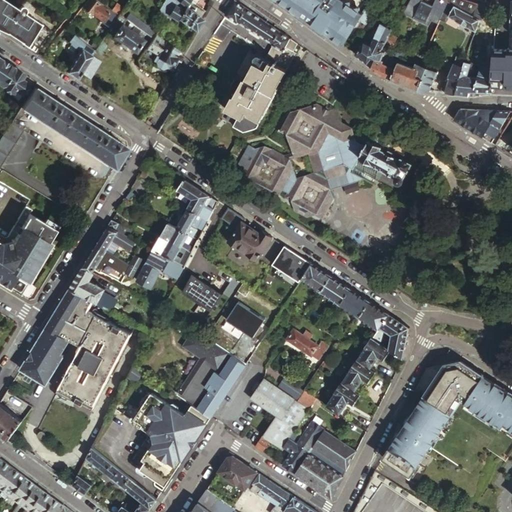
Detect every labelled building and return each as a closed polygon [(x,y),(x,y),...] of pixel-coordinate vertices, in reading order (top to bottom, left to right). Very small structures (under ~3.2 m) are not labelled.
[(38,53),(55,32),(25,12),(26,11),(26,10),(27,9),(27,8),(26,7),(26,6),(24,5),(23,5),(22,5),(21,5),(20,6),(19,8),(6,0),(0,0),(0,22),(6,26),(3,30),(38,53)] [(105,18),(113,24),(117,17),(110,11),(109,12),(92,0),(87,0),(82,6),(92,13),(103,21),(105,18)] [(196,30),(202,19),(185,7),(185,6),(179,2),(177,0),(163,0),(159,9),(160,12),(165,15),(168,14),(179,21),(180,19),(196,30)] [(297,43),(290,38),(235,0),(234,0),(212,35),(222,41),(229,29),(258,48),(267,54),(261,65),(253,61),(242,81),(234,95),(232,94),(224,108),(237,115),(232,125),(242,130),(243,130),(256,126),(259,120),(267,124),(293,77),(283,72),(286,67),(285,67),(293,51),(292,50),(297,43)] [(279,0),(342,44),(349,35),(359,20),(363,13),(359,10),(359,6),(354,7),(351,4),(350,0),(349,0),(346,0),(345,0),(279,0)] [(363,13),(359,20),(366,24),(379,6),(371,0),(363,13)] [(440,17),(447,1),(444,0),(408,0),(403,12),(428,24),(430,19),(438,22),(440,17)] [(444,0),(447,1),(478,17),(480,15),(484,7),(472,0),(444,0)] [(472,0),(484,7),(480,15),(489,19),(498,0),(472,0)] [(445,20),(448,15),(475,30),(475,28),(478,17),(447,1),(440,17),(445,20)] [(113,10),(119,15),(123,9),(117,4),(113,10)] [(489,19),(480,15),(478,17),(475,28),(492,36),(492,21),(489,19)] [(148,36),(147,36),(125,20),(113,37),(136,53),(148,36)] [(365,41),(355,54),(367,62),(371,58),(378,62),(386,52),(383,51),(387,43),(394,30),(381,23),(371,45),(365,41)] [(399,32),(394,30),(387,43),(392,46),(399,32)] [(148,36),(152,40),(156,35),(151,31),(147,36),(148,36)] [(152,40),(146,49),(158,56),(158,57),(167,62),(168,61),(175,65),(181,54),(178,52),(156,34),(156,35),(152,40)] [(84,66),(95,49),(86,42),(82,48),(81,48),(65,71),(76,78),(84,66)] [(511,87),(511,47),(508,47),(508,49),(492,49),(492,66),(492,76),(493,86),(511,87)] [(254,60),(253,61),(261,65),(267,54),(258,48),(252,58),(254,60)] [(104,55),(95,49),(84,66),(92,71),(104,55)] [(388,49),(386,52),(389,53),(402,58),(404,53),(394,49),(392,50),(388,49)] [(456,63),(464,65),(465,60),(468,53),(460,50),(456,63)] [(389,53),(386,52),(378,62),(371,58),(367,62),(365,64),(383,76),(391,79),(396,65),(391,63),(385,60),(389,53)] [(402,58),(412,62),(413,57),(404,53),(402,58)] [(0,83),(3,86),(15,68),(0,57),(0,83)] [(172,71),(175,65),(168,61),(167,62),(158,57),(156,61),(157,65),(163,69),(167,68),(172,71)] [(425,67),(414,63),(413,67),(392,60),(391,63),(396,65),(391,79),(417,89),(425,67)] [(465,60),(464,65),(460,79),(455,94),(468,96),(470,92),(473,92),(477,78),(465,74),(469,61),(465,60)] [(460,79),(464,65),(456,63),(453,62),(448,76),(460,79)] [(417,89),(429,90),(438,68),(432,66),(431,69),(425,67),(417,89)] [(479,72),(477,78),(473,92),(494,92),(493,86),(492,76),(492,66),(487,66),(486,75),(479,72)] [(20,97),(25,101),(35,86),(22,78),(25,74),(15,68),(3,86),(13,92),(15,89),(22,93),(20,97)] [(445,75),(441,92),(455,94),(460,79),(448,76),(445,75)] [(234,95),(242,81),(235,77),(230,86),(229,89),(229,90),(230,92),(231,93),(232,94),(234,95)] [(21,107),(114,168),(128,147),(35,86),(25,101),(21,107)] [(18,99),(20,97),(22,93),(15,89),(13,92),(12,94),(18,99)] [(241,173),(248,177),(258,174),(269,180),(272,190),(279,194),(281,190),(287,193),(284,197),(291,201),(301,197),(313,204),(315,214),(322,218),(333,198),(330,189),(327,179),(346,174),(350,168),(353,170),(359,158),(362,159),(363,161),(367,164),(369,163),(371,164),(372,164),(373,166),(381,170),(383,170),(385,172),(393,177),(394,176),(395,177),(395,179),(395,181),(397,183),(398,183),(400,184),(402,183),(403,182),(404,180),(403,178),(407,172),(408,172),(412,163),(401,157),(400,159),(395,156),(395,155),(394,155),(393,154),(395,152),(389,149),(389,150),(370,140),(369,140),(368,141),(367,141),(365,146),(356,141),(352,127),(341,121),(337,108),(329,110),(317,103),(292,111),(282,131),(287,134),(293,152),(282,155),(265,145),(255,148),(249,145),(238,164),(244,167),(241,173)] [(469,128),(483,137),(497,110),(460,108),(454,119),(469,128)] [(485,138),(491,142),(510,110),(497,110),(483,137),(485,138)] [(0,139),(0,167),(24,131),(11,123),(0,139)] [(375,185),(383,170),(381,170),(373,166),(372,164),(371,164),(369,163),(367,164),(363,161),(362,159),(359,158),(353,170),(350,168),(346,174),(327,179),(330,189),(364,179),(375,185)] [(0,173),(0,179),(14,189),(19,181),(2,170),(0,173)] [(262,194),(272,190),(269,180),(258,174),(248,177),(251,187),(262,194)] [(136,178),(131,187),(141,193),(147,185),(136,178)] [(217,201),(183,179),(177,188),(190,197),(185,205),(185,206),(185,207),(186,207),(187,208),(186,209),(196,214),(202,218),(207,220),(211,212),(217,201)] [(305,217),(315,214),(313,204),(301,197),(291,201),(294,211),(305,217)] [(123,199),(119,207),(132,214),(136,207),(123,199)] [(227,208),(221,218),(229,224),(227,228),(234,233),(228,241),(256,260),(271,237),(262,231),(259,235),(241,223),(244,219),(227,208)] [(196,214),(186,209),(176,227),(188,234),(191,236),(197,240),(207,220),(202,218),(195,229),(189,226),(196,214)] [(56,230),(30,213),(14,238),(10,239),(11,241),(2,244),(0,243),(0,280),(9,286),(11,282),(25,279),(28,280),(51,244),(48,243),(56,230)] [(110,220),(107,226),(127,236),(130,231),(110,220)] [(180,247),(188,234),(176,227),(167,222),(160,236),(180,247)] [(107,226),(95,245),(105,250),(114,235),(124,241),(127,236),(107,226)] [(184,266),(191,253),(185,250),(180,247),(160,236),(152,249),(166,256),(180,263),(184,266)] [(191,253),(197,240),(191,236),(185,250),(191,253)] [(282,245),(271,237),(261,254),(271,261),(282,245)] [(95,245),(82,268),(91,272),(103,253),(105,250),(95,245)] [(310,263),(283,245),(272,262),(299,280),(310,263)] [(166,256),(152,249),(141,270),(148,274),(151,269),(158,272),(166,256)] [(136,269),(141,260),(133,255),(130,262),(133,264),(132,267),(136,269)] [(180,274),(184,266),(180,263),(176,272),(180,274)] [(300,279),(320,291),(330,276),(311,263),(300,279)] [(132,276),(135,272),(131,270),(132,267),(128,265),(124,272),(132,276)] [(82,268),(68,289),(95,303),(103,306),(107,299),(101,296),(104,290),(88,281),(92,273),(91,272),(82,268)] [(150,288),(158,272),(151,269),(148,274),(141,270),(135,281),(150,288)] [(223,290),(191,271),(180,289),(212,308),(223,290)] [(330,276),(320,291),(339,304),(349,288),(330,276)] [(11,282),(9,286),(20,293),(28,280),(25,279),(11,282)] [(369,301),(349,288),(339,304),(358,316),(369,301)] [(68,289),(31,349),(58,363),(62,356),(60,355),(69,340),(78,345),(76,349),(77,351),(68,368),(71,369),(104,386),(132,333),(91,311),(95,303),(68,289)] [(146,323),(155,305),(153,303),(133,293),(122,316),(144,326),(146,323)] [(157,297),(153,303),(155,305),(158,306),(163,308),(166,302),(157,297)] [(108,298),(107,299),(103,306),(111,310),(115,302),(108,298)] [(369,301),(358,316),(377,329),(388,314),(369,301)] [(148,324),(158,306),(155,305),(146,323),(148,324)] [(408,327),(388,314),(377,329),(374,334),(380,338),(384,332),(390,335),(408,327)] [(313,324),(304,318),(301,323),(310,329),(313,324)] [(402,358),(408,327),(390,335),(388,349),(390,350),(402,358)] [(302,335),(290,328),(283,338),(318,361),(324,351),(315,344),(308,340),(311,335),(305,331),(302,335)] [(193,329),(182,346),(200,358),(203,361),(190,380),(187,378),(176,394),(192,405),(210,417),(219,403),(218,402),(218,401),(218,400),(217,397),(217,396),(217,395),(217,394),(217,393),(217,391),(218,391),(218,390),(218,388),(219,387),(220,385),(221,384),(222,383),(223,382),(225,381),(226,380),(228,379),(229,379),(231,378),(233,378),(235,378),(245,364),(193,329)] [(374,334),(371,338),(377,342),(380,338),(374,334)] [(377,342),(371,338),(356,360),(369,369),(377,357),(383,360),(390,350),(388,349),(377,342)] [(318,340),(315,344),(324,351),(327,346),(318,340)] [(31,349),(29,353),(56,367),(57,365),(58,363),(31,349)] [(45,385),(56,367),(29,353),(19,369),(45,385)] [(187,378),(190,380),(203,361),(200,358),(187,378)] [(375,372),(369,369),(356,360),(341,383),(354,391),(362,379),(368,383),(375,373),(375,372)] [(452,363),(444,364),(424,396),(451,414),(461,399),(466,402),(465,403),(501,427),(503,424),(511,429),(511,395),(461,361),(452,363)] [(68,368),(66,372),(102,390),(104,386),(71,369),(68,368)] [(66,372),(57,390),(92,409),(102,390),(66,372)] [(218,402),(219,403),(227,391),(235,378),(233,378),(231,378),(229,379),(228,379),(226,380),(225,381),(223,382),(222,383),(221,384),(220,385),(219,387),(218,388),(218,390),(218,391),(217,391),(217,393),(217,394),(217,395),(217,396),(217,397),(218,400),(218,401),(218,402)] [(294,399),(263,378),(249,399),(274,416),(280,420),(294,399)] [(297,398),(300,393),(285,382),(281,388),(297,398)] [(354,391),(341,383),(325,406),(338,414),(339,414),(343,407),(347,401),(353,405),(359,395),(360,395),(354,391)] [(309,408),(315,398),(304,390),(297,400),(309,408)] [(184,417),(151,395),(134,420),(142,425),(141,427),(150,434),(152,435),(154,444),(150,449),(149,449),(142,460),(145,462),(140,469),(165,486),(210,418),(210,417),(192,405),(184,417)] [(424,396),(382,458),(409,476),(451,414),(424,396)] [(261,436),(273,444),(281,449),(282,447),(289,437),(308,409),(294,399),(280,420),(274,416),(261,436)] [(0,431),(9,438),(21,421),(0,405),(0,431)] [(348,411),(343,407),(339,414),(344,417),(348,411)] [(451,414),(429,447),(459,467),(481,434),(451,414)] [(315,415),(311,421),(320,427),(324,421),(315,415)] [(311,421),(297,442),(309,451),(312,447),(324,430),(320,427),(311,421)] [(356,451),(324,430),(312,447),(346,470),(356,451)] [(150,434),(130,463),(140,469),(145,462),(142,460),(149,449),(150,449),(154,444),(152,435),(150,434)] [(261,436),(254,447),(265,454),(273,444),(261,436)] [(309,451),(297,442),(289,437),(282,447),(290,452),(282,465),(294,473),(308,452),(309,451)] [(111,463),(91,447),(82,465),(86,468),(87,466),(85,464),(89,459),(104,472),(111,463)] [(346,470),(312,447),(309,451),(308,452),(343,476),(346,470)] [(332,498),(343,476),(308,452),(294,473),(332,498)] [(409,476),(417,482),(432,459),(425,453),(409,476)] [(235,511),(233,510),(235,508),(233,507),(244,491),(243,490),(246,486),(251,489),(254,485),(253,484),(256,480),(253,477),(256,473),(231,457),(227,458),(198,502),(212,511),(235,511)] [(0,460),(0,489),(7,495),(21,475),(0,460)] [(119,469),(111,463),(104,472),(112,478),(119,469)] [(119,469),(112,478),(122,486),(129,478),(119,469)] [(254,485),(251,489),(256,493),(257,493),(260,495),(267,500),(268,499),(276,504),(285,492),(256,473),(253,477),(256,480),(253,484),(254,485)] [(91,484),(77,474),(72,484),(85,494),(91,484)] [(18,503),(32,483),(21,475),(7,495),(18,503)] [(137,484),(129,478),(122,486),(130,493),(137,484)] [(40,511),(51,497),(32,483),(18,503),(31,511),(40,511)] [(141,502),(148,493),(137,484),(130,493),(141,502)] [(285,492),(276,504),(275,505),(276,506),(273,511),(271,511),(283,511),(284,511),(287,507),(294,511),(295,511),(302,503),(285,492)] [(150,509),(156,499),(148,493),(141,502),(150,509)] [(267,500),(260,495),(258,497),(255,503),(254,504),(267,511),(271,511),(273,511),(276,506),(275,505),(276,504),(268,499),(267,500)] [(55,511),(60,504),(51,497),(40,511),(55,511)] [(147,511),(150,509),(141,502),(139,505),(137,507),(127,500),(125,504),(123,506),(131,511),(147,511)] [(212,511),(198,502),(191,511),(212,511)] [(315,511),(302,503),(295,511),(294,511),(287,507),(284,511),(285,511),(315,511)]
